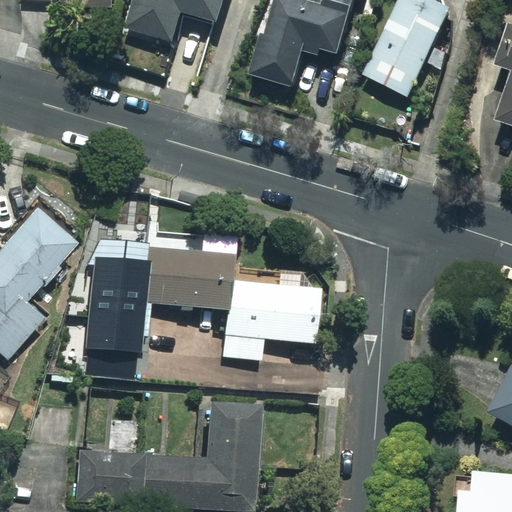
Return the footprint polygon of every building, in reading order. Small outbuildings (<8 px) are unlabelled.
[(24,0),(24,4),(56,5),(56,0),(62,0),(62,15),(116,17),(116,0),(24,0)] [(228,0),(133,0),(123,34),(177,50),(186,22),(219,32),(228,0)] [(326,0),(325,4),(312,0),(276,0),(266,39),(260,37),(248,79),(295,91),(304,57),(321,62),(323,55),(344,61),(360,0),(326,0)] [(419,82),(452,16),(446,0),(402,0),(364,77),(409,100),(414,90),(418,92),(423,84),(419,82)] [(511,128),(511,27),(498,67),(511,71),(511,84),(499,124),(511,128)] [(115,224),(124,189),(102,184),(93,219),(115,224)] [(74,249),(31,213),(0,249),(0,355),(8,362),(44,318),(28,304),(74,249)] [(231,242),(156,237),(150,310),(223,315),(220,358),(262,361),(263,345),(312,349),(317,292),(305,291),(307,274),(287,272),(285,287),(279,287),(280,281),(272,280),(272,276),(258,275),(258,285),(228,282),(231,242)] [(98,243),(96,260),(91,259),(82,353),(87,353),(85,376),(133,380),(135,358),(139,358),(148,264),(136,263),(138,247),(98,243)] [(511,373),(488,417),(511,430),(511,373)] [(176,511),(251,511),(256,409),(205,407),(203,460),(136,457),(110,456),(78,455),(75,508),(176,511)] [(473,495),(461,494),(460,511),(511,511),(511,478),(474,476),(473,495)]
